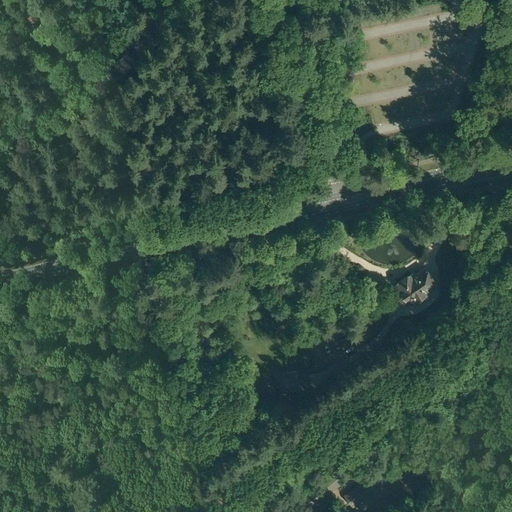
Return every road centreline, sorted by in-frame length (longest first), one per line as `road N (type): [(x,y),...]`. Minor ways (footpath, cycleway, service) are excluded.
road 1 (track): [(182,511),(511,277)]
road 2 (primary): [(511,156),(170,232),(120,252)]
road 3 (primary): [(120,252),(511,167)]
road 4 (primary): [(0,280),(120,252)]
